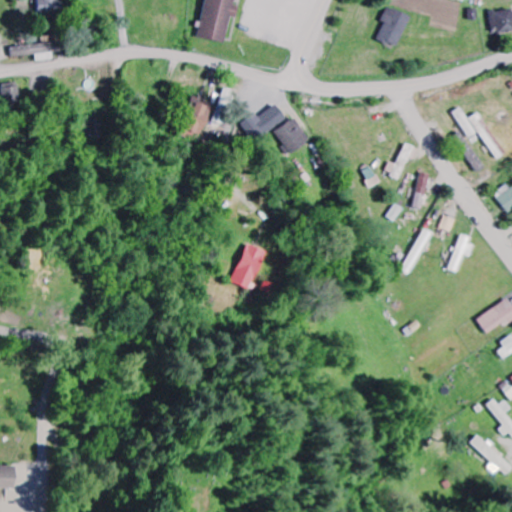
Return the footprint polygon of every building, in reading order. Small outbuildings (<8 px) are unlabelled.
[(40,0),(41,15),(65,14),(65,0),(40,0)] [(207,0),(203,25),(202,25),(199,38),(228,43),(232,16),(238,17),(239,6),(236,5),(236,0),(207,0)] [(383,22),(386,23),(380,40),(402,48),(413,16),(389,7),(383,22)] [(511,9),(492,13),(496,34),(511,31),(511,9)] [(65,51),(64,42),(14,47),(15,57),(38,54),(39,61),(56,59),(56,52),(65,51)] [(21,83),(4,84),(5,106),(23,105),(21,83)] [(215,121),(226,125),(238,92),(227,88),(215,121)] [(213,102),(193,97),(183,137),(204,142),(213,102)] [(256,142),(290,120),(279,104),(261,117),(258,112),(243,123),(256,142)] [(457,112),(473,138),(481,133),(465,108),(457,112)] [(509,153),(482,113),(473,119),(500,159),(509,153)] [(292,155),(313,139),(297,117),(276,132),(292,155)] [(405,180),(418,147),(410,143),(401,164),(394,162),(389,173),(405,180)] [(385,183),(377,166),(367,171),(375,188),(385,183)] [(420,207),(430,208),(434,174),(424,173),(420,207)] [(511,190),(501,199),(511,213),(511,190)] [(401,222),(409,208),(401,204),(392,217),(401,222)] [(470,255),(475,258),(481,242),(466,237),(454,270),(463,273),(470,255)] [(268,251),(248,245),(236,284),(256,290),(268,251)] [(511,301),(482,317),(491,334),(511,323),(511,301)] [(511,341),(502,349),(509,359),(511,357),(511,341)] [(511,432),(511,413),(511,402),(511,401),(504,406),(500,400),(492,406),(511,432)] [(500,474),(505,469),(510,473),(511,470),(511,461),(492,443),(483,436),(476,443),(498,463),(493,468),(500,474)] [(0,487),(17,488),(18,464),(0,463),(0,487)]
